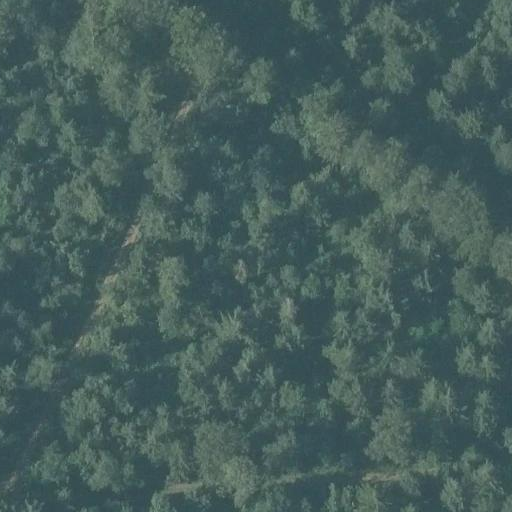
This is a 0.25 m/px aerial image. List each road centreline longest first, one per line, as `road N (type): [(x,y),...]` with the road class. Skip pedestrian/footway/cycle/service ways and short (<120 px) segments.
road 1 (track): [(0,502),(129,229),(223,0)]
road 2 (track): [(0,504),(511,465)]
